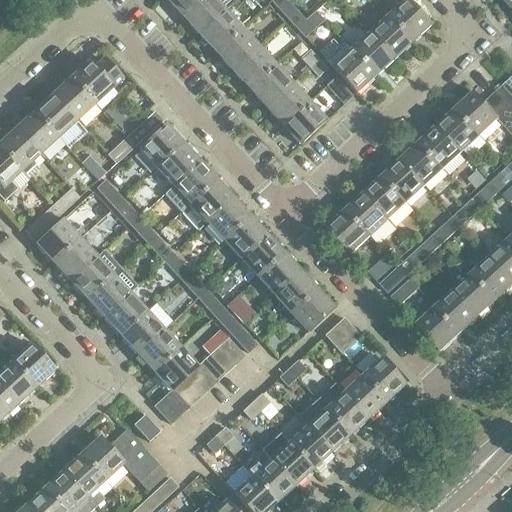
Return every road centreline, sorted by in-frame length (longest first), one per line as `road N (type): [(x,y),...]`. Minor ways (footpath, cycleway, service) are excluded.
road 1 (residential): [(284,215),(478,36),(445,0)]
road 2 (residential): [(0,476),(103,382),(0,269)]
road 3 (residential): [(284,215),(92,8)]
road 4 (residential): [(450,399),(284,215)]
road 5 (residential): [(327,511),(450,399)]
road 6 (residential): [(0,90),(92,8)]
